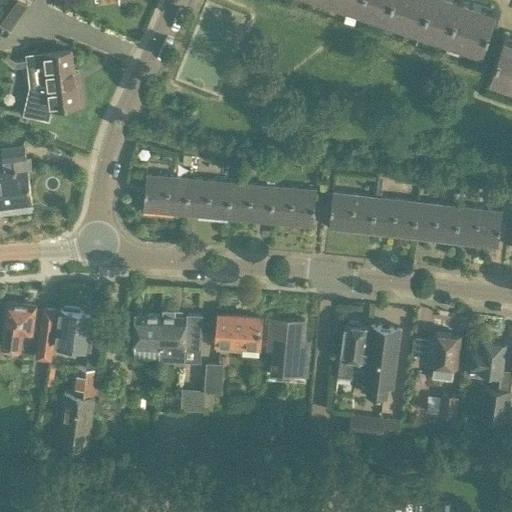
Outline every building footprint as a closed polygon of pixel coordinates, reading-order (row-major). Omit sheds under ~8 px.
[(26,3),(22,0),(0,0),(0,20),(9,27),(26,3)] [(360,0),(358,8),(420,29),(429,0),(360,0)] [(473,0),(429,0),(420,29),(482,50),(496,8),(473,0)] [(490,77),(511,84),(511,37),(504,35),(490,77)] [(70,49),(44,52),(44,49),(26,51),(30,83),(23,112),(49,118),(52,106),(81,103),(77,69),(73,70),(70,49)] [(26,157),(24,144),(1,147),(4,172),(0,172),(0,204),(12,203),(12,205),(32,203),(28,169),(34,168),(33,156),(26,157)] [(185,212),(188,176),(146,172),(142,208),(185,212)] [(231,180),(188,176),(185,212),(228,216),(230,194),(231,180)] [(228,216),(270,219),(272,199),(273,184),(231,180),(230,194),(228,216)] [(316,187),(273,184),(272,199),(270,219),(313,223),(316,187)] [(329,225),(372,230),(376,194),(333,189),(329,225)] [(418,199),(376,194),(372,230),(414,235),(418,199)] [(414,235),(456,240),(460,204),(418,199),(414,235)] [(503,209),(460,204),(456,240),(499,245),(503,209)] [(35,303),(7,299),(4,324),(3,332),(2,343),(18,345),(20,329),(31,330),(35,303)] [(56,341),(89,345),(94,310),(60,306),(56,341)] [(134,341),(160,342),(161,311),(135,310),(134,341)] [(161,311),(160,342),(159,354),(200,355),(201,312),(161,311)] [(262,315),(218,311),(216,339),(260,342),(262,315)] [(304,318),(272,315),(269,345),(275,346),(273,369),(305,372),(307,346),(301,346),(304,318)] [(55,318),(44,317),(42,332),(41,331),(38,354),(50,356),(55,318)] [(362,389),(364,389),(372,321),(371,321),(370,324),(359,322),(359,320),(348,318),(348,321),(344,321),(337,373),(352,375),(353,367),(364,368),(363,378),(364,378),(362,389)] [(400,325),(372,321),(364,389),(366,389),(366,392),(386,394),(388,382),(393,383),(400,325)] [(435,329),(434,336),(414,334),(412,352),(432,354),(432,361),(433,361),(432,375),(452,378),(453,363),(457,364),(461,332),(435,329)] [(469,341),(464,372),(500,377),(499,386),(508,387),(510,387),(511,377),(511,370),(511,367),(503,366),(506,340),(482,337),(481,343),(469,341)] [(204,390),(205,390),(203,411),(212,411),(214,391),(221,391),(224,362),(206,361),(204,390)] [(88,442),(93,405),(94,394),(95,394),(97,380),(98,365),(75,363),(71,390),(64,389),(59,438),(88,442)] [(122,383),(97,380),(95,394),(94,394),(93,405),(120,408),(122,383)] [(482,413),(504,417),(508,387),(499,386),(487,384),(482,413)] [(458,392),(441,390),(439,412),(456,414),(458,392)] [(202,411),(157,408),(155,451),(199,453),(202,411)] [(400,419),(352,413),(350,429),(382,433),(383,429),(398,431),(400,419)]
